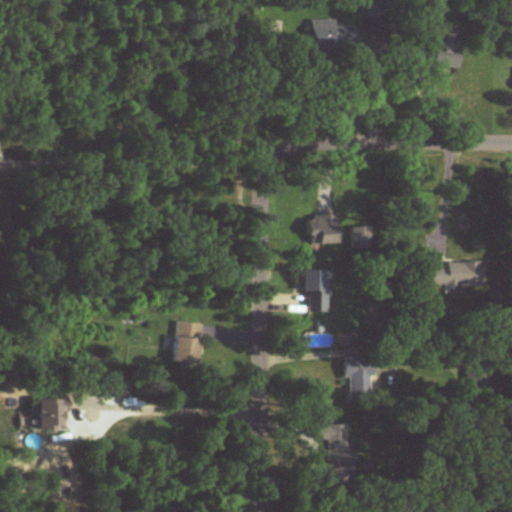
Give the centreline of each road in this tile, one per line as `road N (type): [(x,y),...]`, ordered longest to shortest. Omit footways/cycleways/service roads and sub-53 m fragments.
road 1 (residential): [(258,511),(261,182)]
road 2 (residential): [(511,145),(295,147),(265,165),(261,182)]
